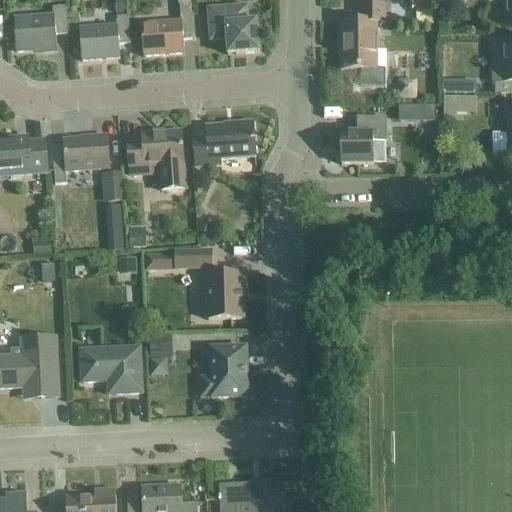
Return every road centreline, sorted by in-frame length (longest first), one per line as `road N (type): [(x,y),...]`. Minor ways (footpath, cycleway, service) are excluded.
road 1 (residential): [(0,448),(276,429),(287,403),(284,191)]
road 2 (residential): [(0,81),(44,100),(298,84)]
road 3 (residential): [(284,191),(511,188)]
